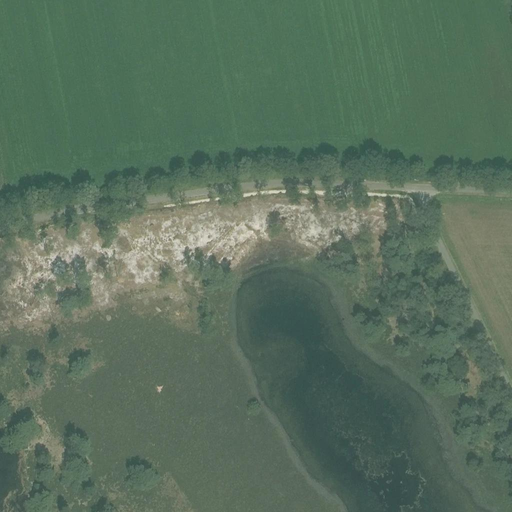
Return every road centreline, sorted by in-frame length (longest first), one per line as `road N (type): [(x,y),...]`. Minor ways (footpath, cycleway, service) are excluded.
road 1 (unclassified): [(0,229),(78,209),(271,182),(423,188)]
road 2 (unclassified): [(511,397),(425,210),(423,188)]
